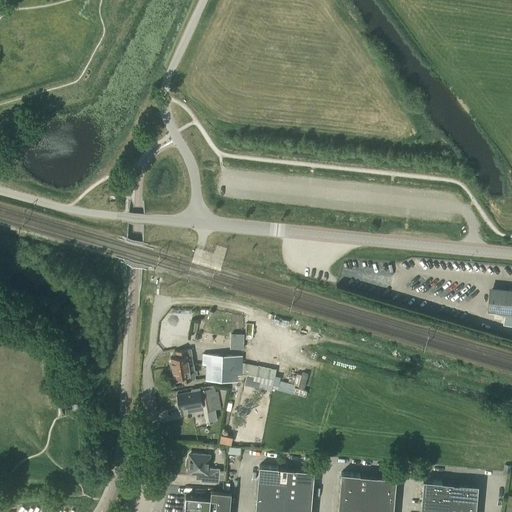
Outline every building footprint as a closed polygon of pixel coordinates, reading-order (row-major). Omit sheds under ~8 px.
[(511,290),(509,290),(501,293),(489,292),(488,309),(511,311),(511,290)] [(243,334),(231,334),(230,348),(242,348),(243,334)] [(170,358),(172,368),(188,365),(188,364),(186,357),(192,356),(191,348),(174,351),(173,353),(174,357),(170,358)] [(202,354),(202,364),(211,364),(211,380),(231,381),(232,369),(242,369),(242,365),(242,356),(202,354)] [(188,365),(172,368),(174,378),(180,376),(181,382),(191,380),(191,379),(195,379),(193,371),(194,371),(193,364),(188,364),(188,365)] [(215,386),(203,388),(208,412),(221,409),(218,392),(216,392),(215,386)] [(192,391),(177,394),(179,408),(187,407),(188,412),(203,409),(199,388),(192,390),(192,391)] [(73,401),(70,402),(73,411),(75,411),(78,407),(77,402),(73,401)] [(218,482),(219,468),(209,468),(210,456),(208,455),(190,453),(188,455),(188,459),(186,460),(186,466),(188,468),(187,472),(189,473),(197,474),(196,476),(198,478),(201,478),(200,481),(218,482)] [(259,465),(254,511),(310,511),(314,470),(295,468),(295,469),(278,467),(259,465)] [(341,472),(337,511),(392,511),(396,477),(377,476),(360,474),(341,472)] [(442,482),(442,481),(423,480),(419,511),(475,511),(478,485),(459,483),(442,482)] [(228,511),(229,508),(231,492),(225,492),(211,490),(210,498),(185,496),(183,511),(184,511),(185,509),(194,510),(193,511),(228,511)]
